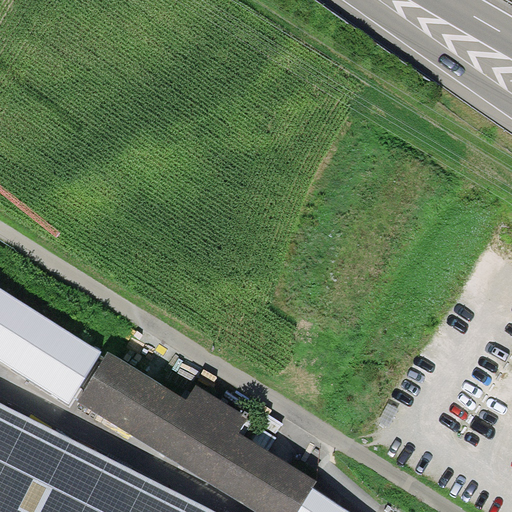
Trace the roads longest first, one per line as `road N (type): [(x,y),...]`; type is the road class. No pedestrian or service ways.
road 1 (unclassified): [(0,242),(444,511)]
road 2 (motorway): [(361,0),(511,108)]
